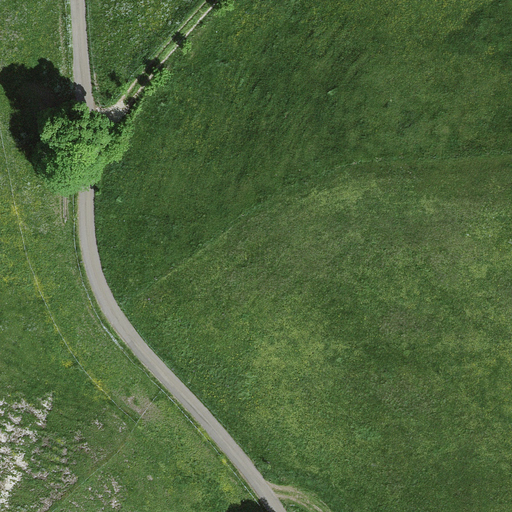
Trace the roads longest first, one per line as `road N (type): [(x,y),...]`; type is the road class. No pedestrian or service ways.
road 1 (unclassified): [(77,0),(86,230),(99,287),(112,313),(279,511)]
road 2 (track): [(83,178),(132,93),(212,0)]
